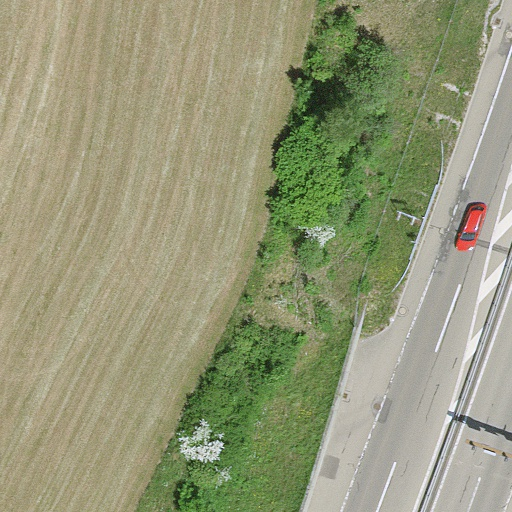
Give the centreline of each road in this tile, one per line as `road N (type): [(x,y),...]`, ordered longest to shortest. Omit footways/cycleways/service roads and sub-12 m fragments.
road 1 (motorway): [(511,112),(378,511)]
road 2 (motorway): [(469,511),(511,390)]
